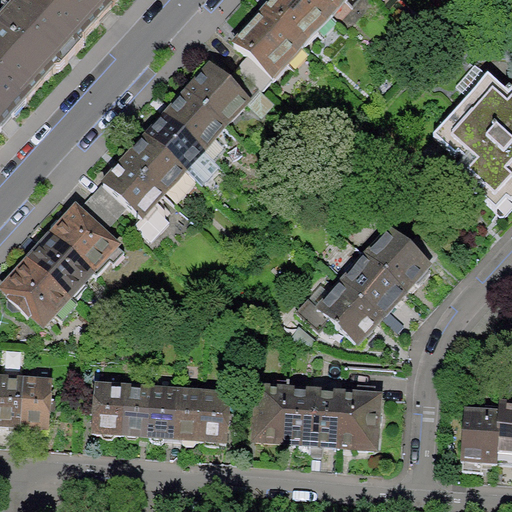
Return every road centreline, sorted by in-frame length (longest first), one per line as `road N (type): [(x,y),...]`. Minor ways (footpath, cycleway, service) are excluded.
road 1 (residential): [(422,497),(0,467)]
road 2 (residential): [(185,0),(0,206)]
road 3 (residential): [(511,261),(473,302),(433,373),(422,497)]
